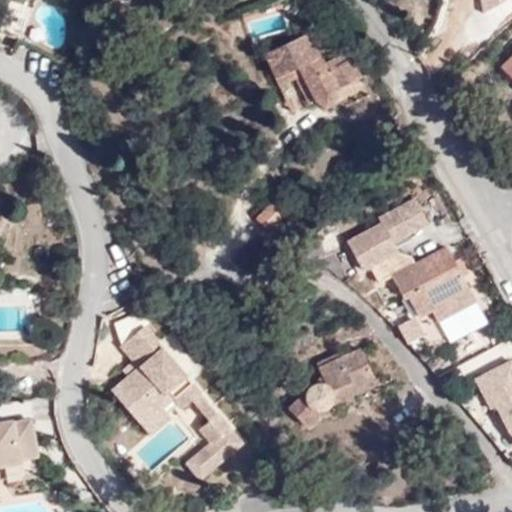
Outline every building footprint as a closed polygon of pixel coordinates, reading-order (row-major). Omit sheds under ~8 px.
[(308,0),(295,0),(304,11),(312,5),(308,0)] [(93,23),(74,21),(71,41),(91,43),(93,23)] [(294,28),(253,48),(271,83),(290,75),(305,102),(357,77),(344,49),(318,61),(307,40),(302,43),(294,28)] [(91,43),(71,41),(70,46),(90,49),(91,43)] [(511,74),(511,48),(499,61),(511,74)] [(10,159),(30,148),(23,136),(3,147),(10,159)] [(350,249),(421,212),(414,199),(378,217),(381,223),(346,241),(350,249)] [(274,200),(254,213),(266,230),(285,217),(274,200)] [(427,222),(421,212),(350,249),(360,269),(368,265),(377,283),(390,277),(398,291),(458,271),(446,247),(414,263),(407,252),(402,253),(398,252),(392,241),(427,222)] [(468,289),(458,271),(398,291),(406,306),(410,304),(416,316),(429,309),(468,289)] [(474,300),(468,289),(429,309),(436,320),(474,300)] [(136,366),(123,376),(108,389),(137,423),(158,405),(152,397),(163,387),(170,395),(178,403),(187,397),(205,417),(196,424),(207,438),(192,451),(206,468),(238,440),(139,325),(116,344),(130,359),(136,366)] [(374,388),(357,349),(315,368),(322,384),(311,386),(304,390),(301,395),(285,409),(304,429),(328,408),(374,388)] [(118,370),(123,376),(136,366),(130,359),(118,370)] [(511,360),(473,378),(489,413),(496,409),(509,435),(511,438),(511,360)] [(152,397),(158,405),(170,395),(163,387),(152,397)] [(158,405),(137,423),(144,431),(166,414),(158,405)] [(0,466),(20,463),(20,460),(37,457),(32,421),(13,425),(13,423),(0,424),(0,466)] [(197,477),(206,468),(192,451),(182,459),(197,477)]
